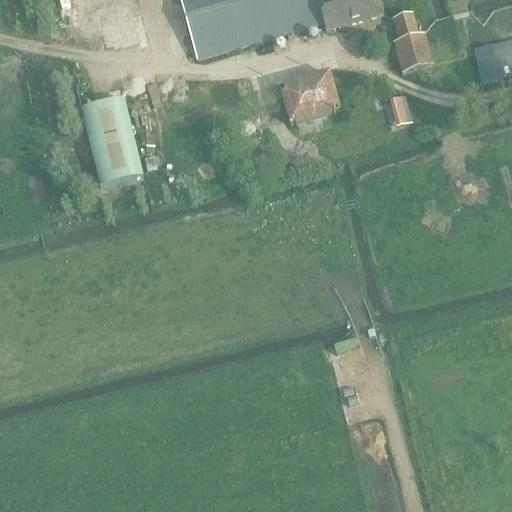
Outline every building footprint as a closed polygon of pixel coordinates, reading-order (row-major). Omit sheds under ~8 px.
[(328,36),(385,20),(378,0),(325,0),(317,2),(316,0),(181,0),(199,63),(326,28),(328,36)] [(405,77),(432,69),(424,41),(418,43),(412,21),(396,26),(402,47),(397,48),(405,77)] [(499,84),(499,83),(511,79),(511,43),(491,49),(491,51),(476,54),(484,87),(499,84)] [(124,101),(81,112),(101,189),(144,179),(124,101)] [(251,180),(281,169),(269,133),(239,143),(251,180)]
